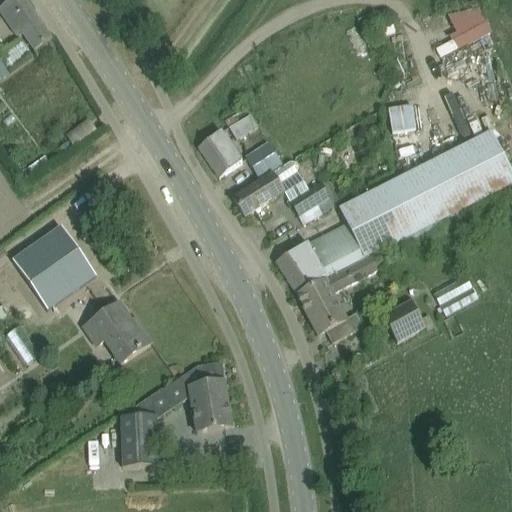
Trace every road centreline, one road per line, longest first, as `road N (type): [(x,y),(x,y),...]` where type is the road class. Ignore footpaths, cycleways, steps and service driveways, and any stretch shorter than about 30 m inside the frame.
road 1 (tertiary): [(303,511),(277,386),(244,299),(62,0)]
road 2 (track): [(209,0),(167,57),(121,89)]
